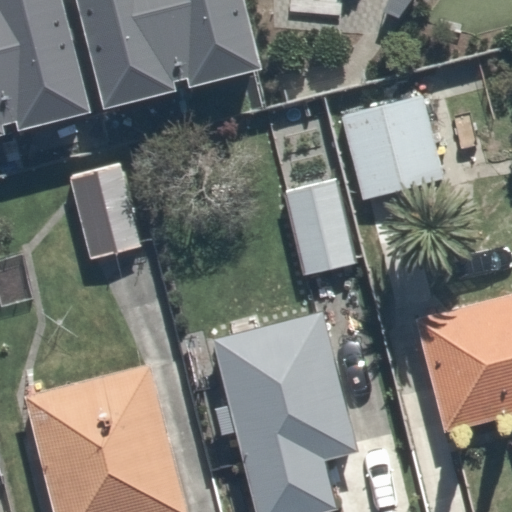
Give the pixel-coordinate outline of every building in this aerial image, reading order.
[(0,0),(0,131),(4,131),(2,122),(14,119),(17,128),(91,109),(62,0),(0,0)] [(74,0),(101,106),(175,87),(173,79),(185,75),(187,84),(261,66),(244,0),(74,0)] [(397,17),(409,0),(384,0),(380,10),(397,17)] [(511,0),(455,0),(467,43),(511,31),(511,0)] [(428,85),(337,106),(360,203),(450,182),(428,85)] [(121,159),(70,177),(99,260),(150,242),(121,159)] [(328,178),(279,192),(303,277),(352,263),(328,178)] [(511,288),(424,311),(452,426),(511,411),(511,288)] [(328,307),(215,335),(258,511),(321,511),(344,507),(332,457),(363,449),(328,307)] [(151,356),(29,390),(62,511),(153,511),(191,502),(151,356)]
